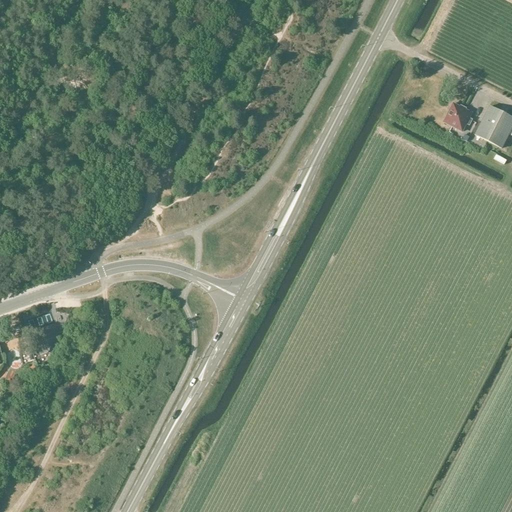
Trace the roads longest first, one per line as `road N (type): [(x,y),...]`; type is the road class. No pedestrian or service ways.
road 1 (secondary): [(242,300),(397,0)]
road 2 (tertiary): [(0,308),(136,265),(168,267),(242,300)]
road 3 (secondary): [(127,511),(242,300)]
road 4 (track): [(105,285),(103,336),(30,491)]
